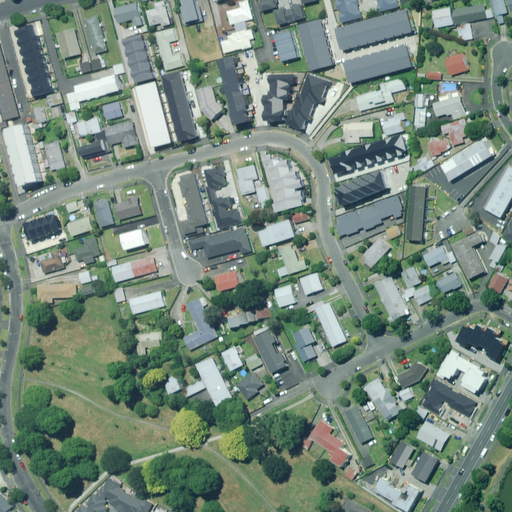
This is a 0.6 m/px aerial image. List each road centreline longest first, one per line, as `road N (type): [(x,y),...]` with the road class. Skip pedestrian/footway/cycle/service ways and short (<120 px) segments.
road 1 (residential): [(154,167),(260,139),(303,151),(317,166),(327,234),(380,351)]
road 2 (residential): [(0,227),(16,289),(5,419),(21,476),(42,511)]
road 3 (residential): [(0,220),(79,185),(154,167)]
road 4 (residential): [(380,351),(477,305),(511,316)]
road 5 (secondary): [(511,386),(442,511)]
